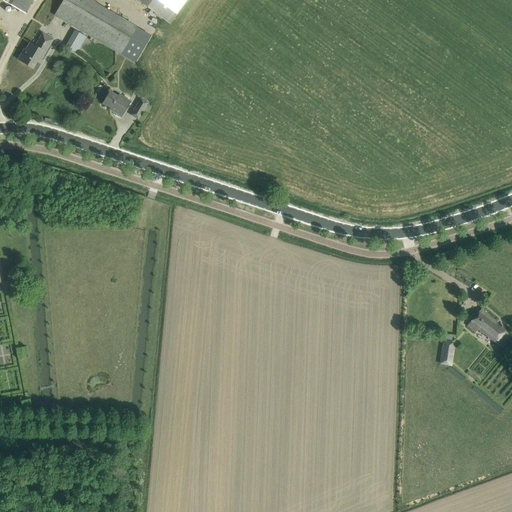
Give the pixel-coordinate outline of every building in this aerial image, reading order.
[(1,0),(25,13),(32,0),(1,0)] [(89,0),(63,0),(54,15),(122,55),(135,62),(150,36),(138,28),(89,0)] [(137,0),(169,24),(187,0),(137,0)] [(64,45),(77,52),(85,37),(72,30),(64,45)] [(35,45),(30,42),(26,49),(24,49),(18,60),(33,68),(39,58),(41,59),(48,48),(53,40),(42,33),(35,45)] [(122,117),(131,102),(118,94),(117,96),(109,91),(103,103),(114,110),(113,111),(122,117)] [(141,97),(134,109),(142,114),(149,102),(141,97)] [(495,324),(497,322),(481,309),(467,326),(475,333),(478,330),(502,348),(511,336),(501,327),(500,328),(495,324)] [(454,348),(451,347),(452,341),(444,340),(440,364),(451,365),(454,348)]
